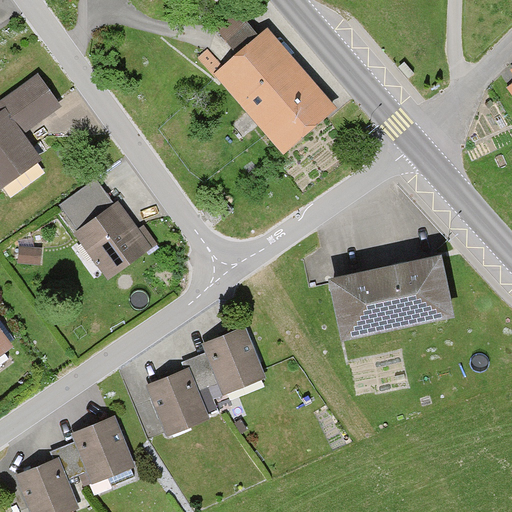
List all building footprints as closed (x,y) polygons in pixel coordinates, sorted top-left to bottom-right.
[(208,79),(277,156),(331,108),(262,31),(208,79)] [(0,186),(36,160),(18,135),(57,107),(34,75),(0,99),(0,186)] [(73,233),(105,278),(145,250),(113,205),(73,233)] [(433,258),(318,280),(330,340),(444,318),(433,258)] [(197,347),(217,396),(258,380),(238,330),(197,347)] [(140,388),(160,438),(201,421),(180,372),(140,388)] [(69,434),(89,484),(130,467),(110,417),(69,434)] [(12,477),(26,511),(67,511),(73,509),(53,460),(12,477)]
